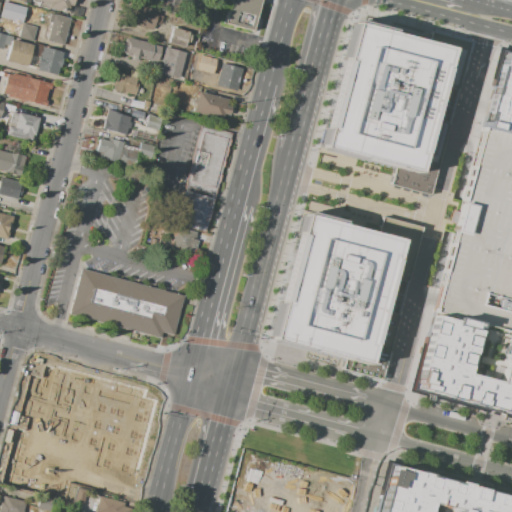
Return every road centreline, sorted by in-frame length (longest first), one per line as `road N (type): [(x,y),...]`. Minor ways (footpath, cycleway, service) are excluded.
road 1 (residential): [(488,26),(432,221),(390,410)]
road 2 (residential): [(106,0),(18,330)]
road 3 (primary): [(233,384),(296,152)]
road 4 (primary): [(238,203),(191,371)]
road 5 (residential): [(233,384),(252,402),(380,440)]
road 6 (residential): [(511,441),(364,401)]
road 7 (residential): [(287,184),(432,221)]
road 8 (residential): [(436,206),(291,169)]
road 9 (primary): [(191,371),(153,511)]
road 10 (residential): [(364,401),(259,374),(233,384)]
road 11 (residential): [(380,440),(511,475)]
road 12 (primary): [(307,117),(338,0)]
